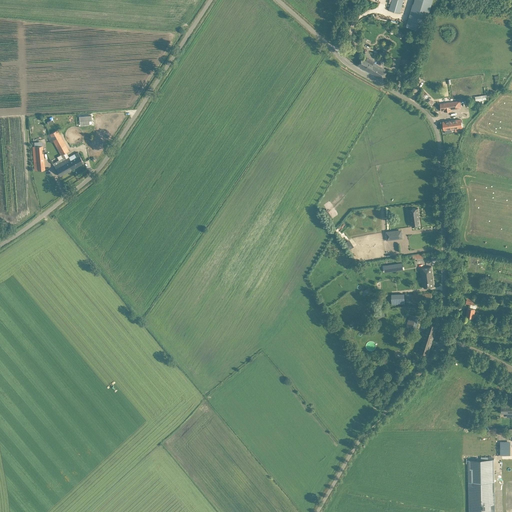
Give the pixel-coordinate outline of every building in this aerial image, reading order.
[(391,0),(389,10),(399,13),(402,0),(391,0)] [(414,0),(411,11),(407,26),(421,31),(424,31),(428,16),(432,0),(414,0)] [(397,29),(393,33),(401,39),(404,35),(397,29)] [(374,63),(375,62),(367,57),(365,60),(362,58),(358,65),(382,79),(387,72),(385,71),(385,69),(374,63)] [(440,104),(441,110),(444,110),(444,111),(451,110),(451,109),(461,108),(460,101),(440,104)] [(91,115),(79,116),(80,125),(89,124),(89,120),(92,120),(91,115)] [(71,117),(74,134),(81,133),(79,126),(77,116),(71,117)] [(443,122),(444,130),(455,128),(455,131),(463,130),(461,119),(443,122)] [(50,134),(61,155),(69,151),(57,130),(50,134)] [(32,146),(35,170),(45,170),(43,146),(32,146)] [(84,162),(78,152),(54,165),(60,176),(84,162)] [(419,218),(418,208),(410,209),(412,227),(420,226),(419,218)] [(397,230),(386,232),(387,240),(398,239),(397,230)] [(385,265),(386,271),(403,268),(403,262),(385,265)] [(434,287),(432,266),(421,268),(424,288),(434,287)] [(405,294),(406,303),(432,301),(432,293),(405,294)] [(466,304),(474,305),(475,297),(467,295),(466,304)] [(467,316),(472,317),(473,317),(474,317),(477,318),(478,314),(474,313),(475,309),(468,308),(467,316)] [(406,327),(416,330),(419,318),(410,315),(406,327)] [(418,353),(428,356),(437,325),(426,321),(424,326),(427,327),(425,333),(422,332),(419,340),(422,341),(418,353)] [(511,405),(510,405),(510,403),(501,403),(501,413),(511,413),(511,405)] [(510,442),(501,442),(501,454),(510,454),(510,442)] [(494,511),(494,459),(468,459),(469,511),(494,511)]
